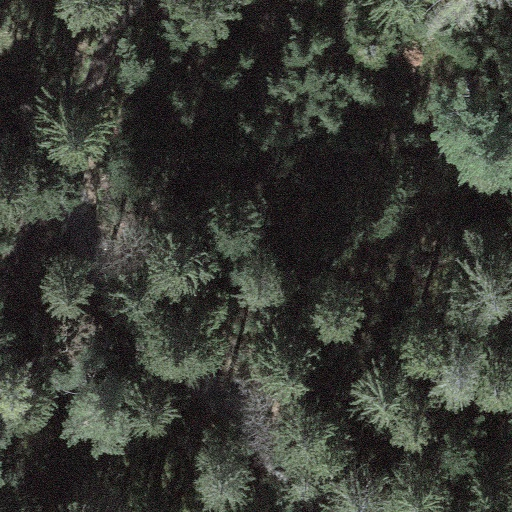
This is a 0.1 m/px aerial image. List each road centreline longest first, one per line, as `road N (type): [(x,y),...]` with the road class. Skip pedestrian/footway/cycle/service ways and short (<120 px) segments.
road 1 (track): [(327,511),(264,437),(38,225)]
road 2 (track): [(0,329),(113,0)]
